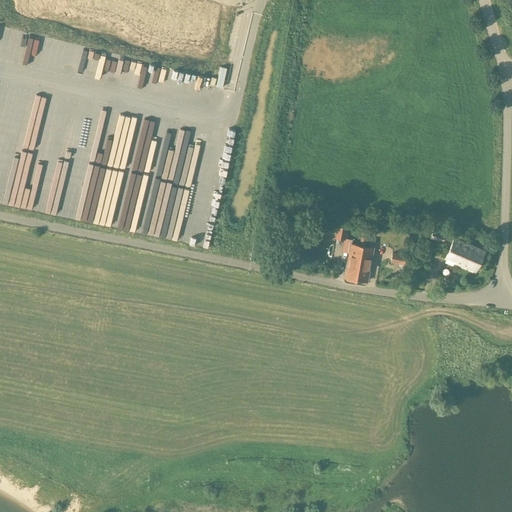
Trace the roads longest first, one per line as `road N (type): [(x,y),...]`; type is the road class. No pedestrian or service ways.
road 1 (unclassified): [(503,302),(370,291),(0,215)]
road 2 (unclassified): [(503,302),(506,79)]
